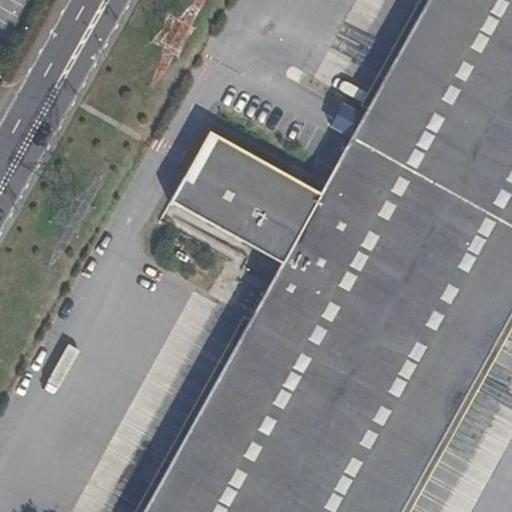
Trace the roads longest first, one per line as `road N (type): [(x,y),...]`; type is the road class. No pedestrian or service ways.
road 1 (unclassified): [(0,186),(105,0)]
road 2 (unknown): [(218,60),(342,116)]
